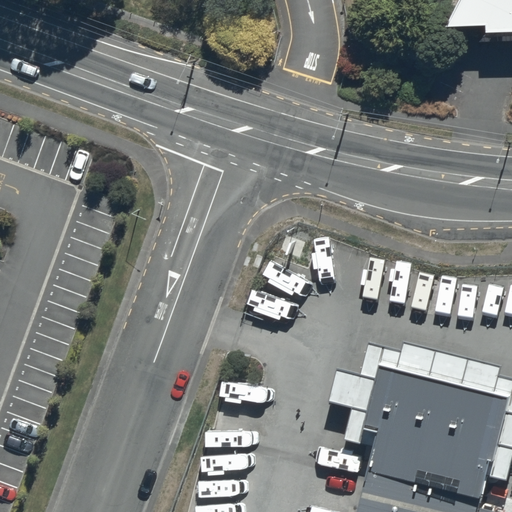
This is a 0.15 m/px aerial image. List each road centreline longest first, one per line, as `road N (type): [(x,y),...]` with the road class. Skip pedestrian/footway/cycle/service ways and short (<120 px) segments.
road 1 (unclassified): [(98,511),(235,127)]
road 2 (tertiary): [(235,127),(325,158),(511,188)]
road 3 (tertiary): [(0,43),(235,127)]
